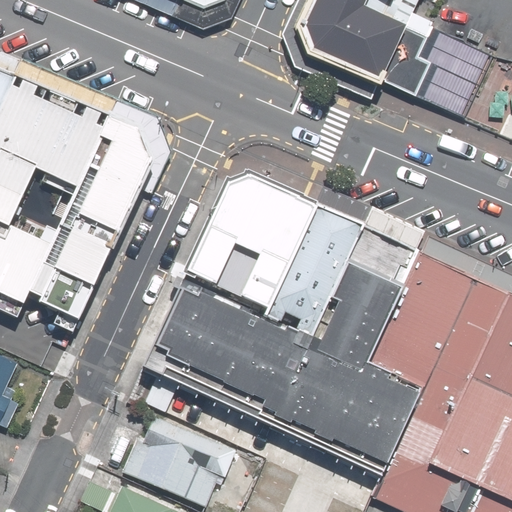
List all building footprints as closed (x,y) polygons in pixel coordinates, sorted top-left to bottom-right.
[(201,0),(198,7),(234,24),(244,0),(201,0)] [(312,0),(299,28),(316,48),(511,141),(511,58),(465,40),(437,27),(414,19),(420,0),(312,0)] [(163,152),(0,78),(0,288),(37,305),(43,291),(89,312),(163,152)] [(319,217),(240,180),(196,270),(276,308),(319,217)] [(379,246),(319,217),(276,308),(273,315),(332,343),(379,246)] [(433,272),(379,246),(332,343),(279,455),(333,481),(389,364),(433,272)] [(446,278),(433,272),(389,364),(446,391),(490,299),(446,278)] [(511,511),(511,309),(490,299),(446,391),(394,498),(423,511),(511,511)] [(306,392),(208,345),(183,397),(281,444),(306,392)] [(17,365),(0,357),(0,430),(15,400),(2,395),(17,365)] [(118,476),(196,511),(199,511),(215,478),(235,486),(252,448),(152,402),(118,476)] [(178,511),(110,481),(106,490),(83,479),(71,507),(82,511),(178,511)] [(327,511),(335,497),(299,480),(283,511),(327,511)]
